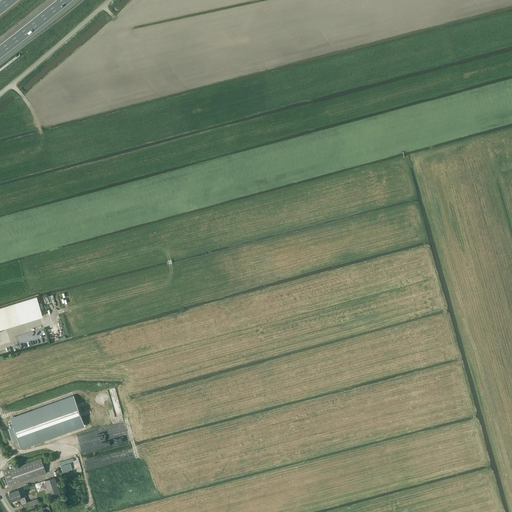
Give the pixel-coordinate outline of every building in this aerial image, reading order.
[(0,307),(0,328),(42,315),(36,296),(0,307)] [(44,440),(84,426),(74,400),(73,396),(60,400),(34,410),(34,411),(11,419),(14,427),(9,428),(13,441),(19,439),(21,447),(44,439),(44,440)] [(15,484),(46,473),(41,458),(3,471),(9,486),(15,484)] [(153,470),(146,460),(141,464),(148,473),(153,470)] [(142,472),(134,464),(130,467),(137,476),(142,472)] [(130,476),(122,467),(118,470),(125,479),(130,476)] [(118,479),(111,470),(106,474),(114,483),(118,479)] [(61,496),(55,477),(45,480),(51,499),(61,496)] [(19,489),(9,493),(12,501),(20,498),(23,509),(39,503),(37,498),(27,502),(25,496),(22,497),(19,489)]
